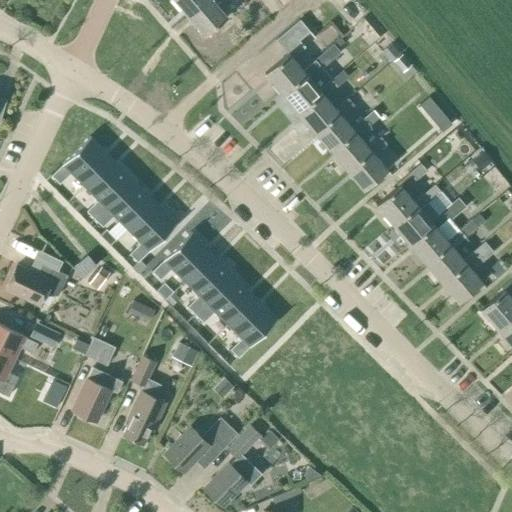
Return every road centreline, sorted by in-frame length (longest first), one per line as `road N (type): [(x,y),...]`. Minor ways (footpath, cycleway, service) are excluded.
road 1 (residential): [(511,461),(248,200),(160,125)]
road 2 (residential): [(0,222),(73,73)]
